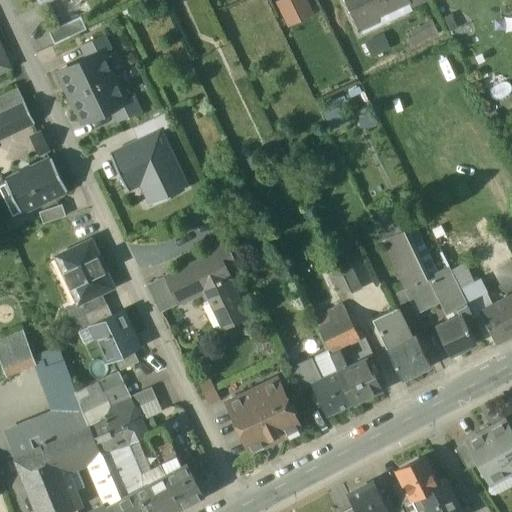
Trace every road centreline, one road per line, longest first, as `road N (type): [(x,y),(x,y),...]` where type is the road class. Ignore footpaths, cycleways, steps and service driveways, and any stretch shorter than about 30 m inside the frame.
road 1 (residential): [(244,507),(4,0)]
road 2 (secondary): [(420,411),(244,507)]
